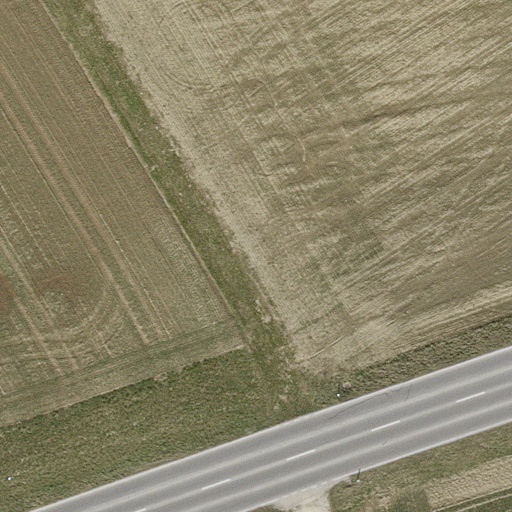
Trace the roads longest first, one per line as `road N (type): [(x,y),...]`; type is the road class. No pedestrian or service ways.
road 1 (track): [(60,0),(239,294),(322,511)]
road 2 (primary): [(138,511),(511,385)]
